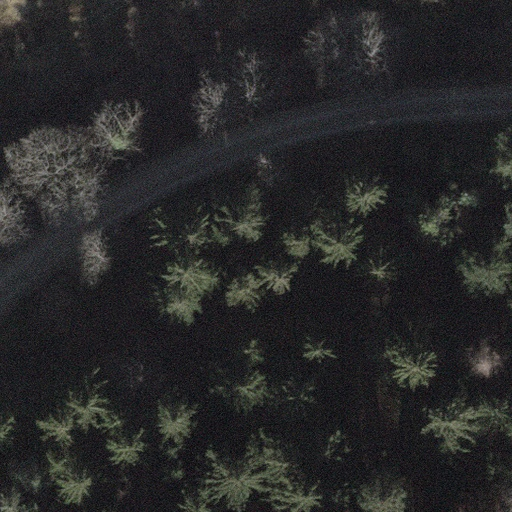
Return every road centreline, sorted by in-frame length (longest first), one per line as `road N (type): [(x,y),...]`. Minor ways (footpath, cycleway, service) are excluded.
road 1 (track): [(511,99),(392,105),(217,163),(0,305)]
road 2 (track): [(511,325),(481,315),(195,306),(0,368)]
